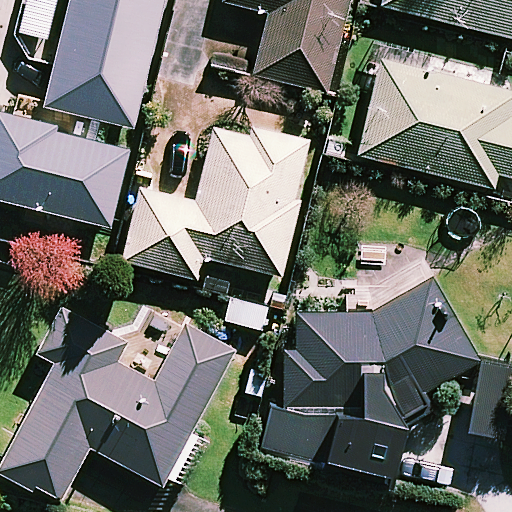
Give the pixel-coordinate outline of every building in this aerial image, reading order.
[(167,0),(74,0),(48,110),(136,131),(167,0)] [(226,0),(226,4),(272,15),(257,77),(328,94),(351,0),(226,0)] [(511,0),(385,0),(383,9),(511,40),(511,0)] [(511,112),(511,94),(384,62),(360,157),(495,192),(499,176),(511,179),(511,118),(511,112)] [(131,150),(0,116),(0,201),(111,230),(131,150)] [(310,143),(215,124),(199,204),(139,192),(124,265),(200,280),(204,260),(283,276),(310,143)] [(473,367),(426,285),(363,322),(302,309),(282,406),(273,404),(262,456),(395,484),(407,426),(440,409),(431,392),(473,367)] [(128,343),(61,310),(39,355),(57,363),(3,473),(64,503),(91,450),(182,495),(207,443),(194,436),(235,352),(185,327),(157,383),(117,364),(128,343)]
